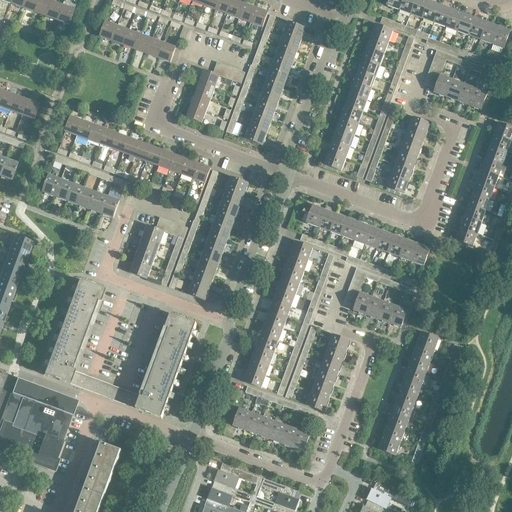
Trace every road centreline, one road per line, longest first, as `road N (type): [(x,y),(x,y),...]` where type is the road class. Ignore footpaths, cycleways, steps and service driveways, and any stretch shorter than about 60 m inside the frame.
road 1 (residential): [(286,174),(421,224),(458,124),(407,103),(426,48)]
road 2 (residential): [(329,468),(368,354),(364,343),(328,327),(347,271)]
road 3 (residential): [(234,324),(99,276),(124,206)]
road 4 (residential): [(286,174),(155,125),(179,60)]
road 5 (residential): [(286,174),(341,16)]
road 6 (residential): [(234,324),(286,174)]
road 7 (residential): [(321,483),(195,436)]
